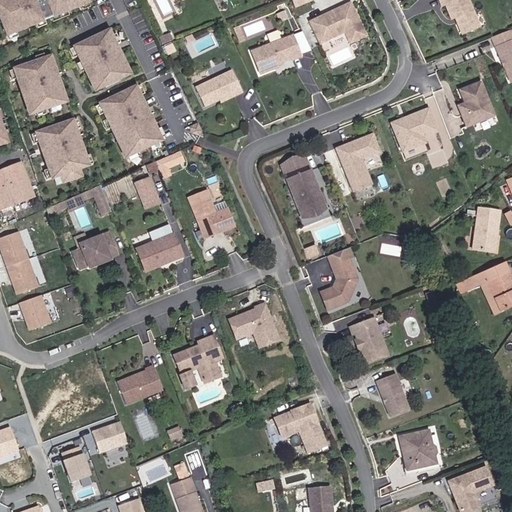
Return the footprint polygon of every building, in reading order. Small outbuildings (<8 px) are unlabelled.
[(0,0),(0,16),(8,36),(9,36),(17,32),(36,25),(44,21),(51,19),(67,12),(80,7),(89,3),(90,3),(88,0),(0,0)] [(479,27),(468,0),(439,0),(442,6),(445,5),(451,20),(455,18),(462,34),(479,27)] [(366,36),(359,22),(353,25),(350,18),(356,15),(350,3),(309,22),(319,44),(344,33),(350,44),(366,36)] [(69,16),(67,12),(51,19),(53,23),(69,16)] [(359,22),(356,15),(350,18),(353,25),(359,22)] [(238,26),(232,28),(237,41),(243,38),(238,26)] [(112,36),(110,31),(75,47),(75,48),(79,56),(82,63),(86,71),(92,85),(94,84),(101,81),(104,86),(104,87),(121,79),(120,78),(118,73),(126,69),(127,68),(116,44),(112,36)] [(292,58),(284,38),(250,51),(259,74),(270,70),(268,67),(292,58)] [(511,82),(511,40),(495,47),(510,83),(511,82)] [(66,103),(51,57),(46,59),(37,62),(14,69),(27,107),(28,106),(31,115),(37,113),(45,110),(52,108),(60,105),(66,103)] [(242,93),(231,70),(195,87),(205,107),(219,100),(233,94),(234,97),(242,93)] [(104,86),(101,81),(94,84),(97,89),(104,86)] [(494,116),(480,82),(459,91),(464,103),(457,106),(459,111),(463,109),(465,114),(461,116),(466,127),(494,116)] [(137,87),(100,104),(100,105),(104,113),(107,120),(111,127),(126,158),(128,157),(136,153),(162,141),(141,95),(137,88),(137,87)] [(221,103),(234,97),(233,94),(219,100),(221,103)] [(437,131),(428,110),(405,119),(406,121),(392,126),(402,152),(417,146),(415,140),(422,137),(437,131)] [(0,116),(0,145),(9,142),(0,116)] [(86,157),(77,130),(74,121),(73,120),(36,133),(37,134),(40,142),(49,170),(52,178),(52,179),(89,166),(89,165),(86,157)] [(203,134),(198,124),(187,129),(189,134),(200,136),(203,134)] [(379,153),(372,134),(354,142),(356,146),(351,148),(349,143),(335,149),(352,193),(371,185),(366,172),(361,160),(378,153),(379,153)] [(424,143),(422,137),(415,140),(417,146),(424,143)] [(382,165),(378,153),(361,160),(366,172),(382,165)] [(290,156),(280,166),(283,174),(307,164),(304,157),(290,156)] [(22,161),(0,169),(0,210),(36,196),(22,161)] [(159,171),(155,162),(146,166),(150,175),(159,171)] [(324,208),(310,171),(286,180),(300,217),(298,218),(302,228),(330,217),(327,207),(324,208)] [(153,190),(149,178),(135,184),(139,195),(153,190)] [(111,212),(100,186),(79,195),(82,202),(93,197),(101,216),(111,212)] [(511,197),(511,190),(511,187),(502,191),(506,200),(511,197)] [(159,203),(153,190),(139,195),(145,209),(159,203)] [(235,226),(228,209),(215,213),(210,200),(206,191),(188,199),(192,207),(204,238),(216,234),(215,232),(218,230),(222,231),(235,226)] [(79,195),(65,201),(68,207),(68,208),(82,202),(79,195)] [(65,201),(46,209),(48,215),(68,207),(65,201)] [(496,237),(500,211),(478,208),(477,217),(472,249),(494,253),(496,237)] [(16,233),(0,238),(0,254),(15,296),(36,288),(16,233)] [(117,255),(108,233),(101,236),(100,236),(87,241),(89,246),(81,249),(73,253),(79,269),(88,266),(89,268),(110,260),(109,258),(117,255)] [(175,238),(137,253),(145,272),(183,257),(175,238)] [(357,280),(349,259),(331,266),(336,279),(333,287),(320,292),(327,311),(347,303),(349,298),(347,297),(353,284),(355,285),(357,280)] [(511,305),(511,281),(503,263),(473,276),(477,286),(480,284),(487,281),(500,311),(511,305)] [(462,292),(477,286),(473,276),(458,283),(462,292)] [(500,311),(487,281),(480,284),(494,314),(500,311)] [(50,324),(39,296),(16,305),(27,333),(50,324)] [(278,340),(264,304),(255,308),(255,309),(229,320),(237,339),(253,332),(259,347),(278,340)] [(360,313),(362,319),(374,315),(372,310),(360,313)] [(387,355),(373,318),(349,327),(352,334),(355,333),(357,339),(361,350),(366,363),(387,355)] [(198,346),(173,356),(180,374),(179,374),(184,389),(195,384),(190,372),(198,368),(203,382),(211,378),(212,380),(221,377),(215,362),(223,358),(213,336),(197,342),(198,346)] [(494,378),(500,369),(494,365),(488,373),(494,378)] [(162,390),(153,366),(145,370),(145,371),(146,374),(135,378),(134,376),(117,383),(126,404),(162,390)] [(408,410),(395,374),(376,381),(382,397),(385,399),(386,402),(384,404),(390,417),(408,410)] [(243,409),(240,404),(233,407),(236,413),(243,409)] [(314,424),(311,415),(314,414),(310,404),(290,411),(290,412),(274,419),(282,438),(298,431),(307,453),(326,446),(317,423),(314,424)] [(497,419),(508,415),(505,407),(495,410),(497,419)] [(127,443),(120,422),(109,426),(109,428),(106,429),(105,428),(92,432),(99,453),(127,443)] [(10,427),(0,430),(0,454),(17,449),(10,427)] [(180,434),(177,427),(167,431),(170,438),(180,434)] [(428,430),(398,437),(402,451),(405,451),(406,456),(413,455),(416,469),(436,464),(434,456),(436,453),(435,447),(432,445),(428,430)] [(89,476),(79,446),(61,453),(64,460),(63,461),(66,468),(67,468),(68,471),(67,472),(71,483),(89,476)] [(405,451),(402,451),(406,471),(416,469),(413,455),(406,456),(405,451)] [(181,479),(191,475),(186,462),(176,465),(181,479)] [(487,468),(451,482),(461,511),(468,511),(480,507),(476,495),(478,493),(494,486),(487,468)] [(201,511),(195,493),(190,479),(171,486),(177,500),(180,511),(201,511)] [(268,484),(256,486),(257,492),(269,490),(268,484)] [(331,511),(329,488),(309,490),(311,511),(331,511)] [(143,511),(139,498),(118,505),(120,511),(143,511)]
